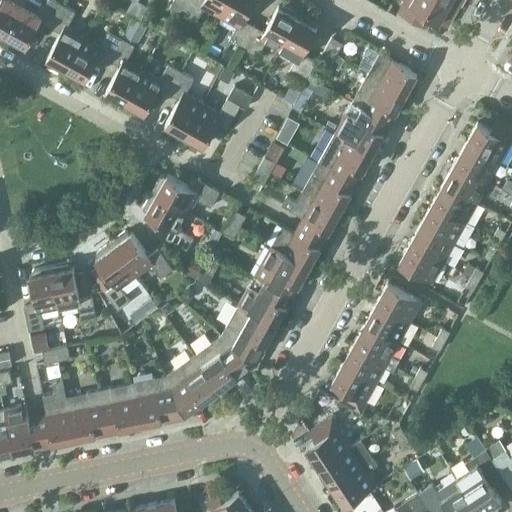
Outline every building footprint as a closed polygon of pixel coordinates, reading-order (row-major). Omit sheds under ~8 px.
[(0,36),(5,39),(25,3),(18,0),(1,0),(0,2),(0,36)] [(25,3),(5,39),(20,48),(23,47),(24,44),(27,46),(41,21),(51,26),(64,4),(55,0),(48,0),(42,13),(25,3)] [(183,14),(191,0),(173,0),(170,7),(183,14)] [(222,15),(229,0),(191,0),(183,14),(196,21),(205,5),(222,15)] [(242,47),(255,25),(244,19),(255,0),(229,0),(222,15),(238,24),(229,40),(242,47)] [(404,0),(398,11),(423,25),(429,15),(448,26),(459,6),(449,0),(404,0)] [(281,48),(301,12),(286,3),(283,4),(281,7),(279,6),(265,31),(255,25),(242,47),(258,56),(267,40),(281,48)] [(64,4),(51,26),(61,32),(47,57),(49,58),(48,61),(49,64),(64,72),(84,37),(67,27),(76,11),(64,4)] [(301,12),(281,48),(298,57),(289,73),(305,82),(317,60),(304,52),(318,27),(315,26),(317,23),(316,20),(301,12)] [(134,20),(124,38),(135,45),(146,26),(134,20)] [(110,60),(123,37),(110,30),(101,46),(84,37),(64,72),(79,81),(82,80),(84,78),(86,79),(100,54),(110,60)] [(326,47),(337,53),(344,42),(332,36),(326,47)] [(123,106),(143,70),(127,60),(135,45),(124,38),(123,37),(110,60),(120,65),(106,90),(109,92),(107,94),(108,97),(123,106)] [(331,64),(337,54),(337,53),(326,47),(320,58),(331,64)] [(369,71),(407,92),(418,73),(380,52),(369,71)] [(170,93),(182,71),(169,63),(160,79),(143,70),(123,106),(138,114),(141,113),(143,111),(145,112),(159,87),(170,93)] [(225,67),(219,76),(229,82),(234,72),(225,67)] [(183,139),(203,103),(186,94),(195,78),(182,71),(170,93),(180,98),(166,123),(168,125),(167,127),(167,130),(183,139)] [(352,101),(390,122),(407,92),(369,71),(352,101)] [(311,78),(306,86),(314,90),(328,98),(332,90),(311,78)] [(292,86),(286,97),(294,102),(300,91),(292,86)] [(203,103),(183,139),(198,147),(201,147),(202,144),(205,145),(219,120),(229,126),(241,104),(228,97),(219,112),(203,103)] [(336,130),(374,151),(390,122),(352,101),(336,130)] [(467,142),(500,161),(511,141),(511,126),(497,118),(491,129),(478,122),(467,142)] [(278,133),(277,135),(285,141),(289,134),(280,128),(278,133)] [(319,160),(357,181),(374,151),(336,130),(319,160)] [(500,161),(467,142),(455,162),(489,181),(500,161)] [(259,166),(253,177),(264,183),(270,172),(277,161),(266,155),(259,166)] [(303,190),(340,211),(357,181),(319,160),(303,190)] [(278,162),(272,172),(281,177),(287,167),(278,162)] [(489,181),(455,162),(444,182),(478,201),(489,181)] [(161,176),(152,191),(188,211),(196,198),(212,207),(221,190),(199,178),(193,188),(168,174),(167,176),(164,175),(161,176)] [(478,201),(444,182),(433,202),(467,220),(478,201)] [(303,190),(292,209),(329,230),(340,211),(303,190)] [(188,211),(152,191),(144,206),(145,209),(147,211),(146,213),(171,227),(165,238),(187,250),(194,237),(179,228),(188,211)] [(467,220),(433,202),(422,222),(456,240),(467,220)] [(236,209),(229,220),(223,231),(234,237),(240,226),(247,215),(236,209)] [(411,242),(444,260),(456,240),(422,222),(411,242)] [(283,225),(272,244),(310,265),(321,246),(283,225)] [(494,236),(502,240),(507,231),(499,226),(494,236)] [(111,241),(136,274),(151,263),(162,277),(174,268),(159,248),(149,255),(132,232),(130,234),(128,231),(125,231),(111,241)] [(502,240),(494,236),(489,245),(496,249),(502,240)] [(136,274),(111,241),(97,251),(97,254),(98,257),(96,258),(113,282),(104,289),(119,309),(131,300),(120,286),(136,274)] [(444,260),(411,242),(399,262),(433,281),(444,260)] [(256,274),(293,295),(310,265),(272,244),(256,274)] [(211,253),(198,279),(208,285),(222,259),(211,253)] [(193,259),(186,271),(197,277),(204,265),(193,259)] [(51,265),(60,306),(78,302),(82,319),(97,316),(92,292),(80,294),(74,266),(71,266),(71,263),(68,262),(51,265)] [(51,265),(34,269),(32,271),(33,274),(30,275),(36,303),(25,306),(30,330),(44,327),(41,310),(60,306),(51,265)] [(472,276),(479,280),(485,271),(477,266),(472,276)] [(239,304),(277,325),(293,295),(256,274),(239,304)] [(479,280),(472,276),(466,285),(474,289),(479,280)] [(377,302),(411,320),(422,300),(389,281),(377,302)] [(190,287),(182,293),(188,300),(194,296),(194,292),(190,287)] [(152,298),(142,306),(148,313),(158,306),(152,298)] [(169,302),(162,307),(167,314),(172,310),(172,307),(169,302)] [(411,320),(377,302),(366,322),(400,340),(411,320)] [(277,325),(239,304),(222,334),(255,363),(277,325)] [(397,365),(401,359),(392,354),(400,340),(366,322),(355,342),(397,365)] [(103,326),(105,336),(120,333),(116,323),(103,326)] [(438,335),(446,340),(451,330),(443,326),(438,335)] [(45,331),(31,334),(32,339),(34,351),(49,348),(45,331)] [(194,354),(220,389),(255,363),(222,334),(194,354)] [(446,340),(438,335),(433,345),(441,349),(446,340)] [(377,380),(385,366),(394,371),(397,365),(355,342),(344,361),(377,380)] [(68,345),(56,347),(43,350),(46,362),(58,360),(71,357),(68,345)] [(10,350),(0,351),(0,366),(13,364),(10,350)] [(220,389),(194,354),(166,375),(184,415),(220,389)] [(377,380),(344,361),(332,382),(345,389),(340,400),(362,412),(368,401),(366,400),(377,380)] [(416,375),(423,380),(429,370),(421,366),(416,375)] [(10,369),(0,371),(0,384),(13,381),(10,369)] [(141,424),(184,415),(166,375),(133,382),(141,424)] [(423,380),(416,375),(410,385),(418,389),(423,380)] [(67,395),(63,379),(53,381),(55,391),(43,394),(47,413),(53,442),(75,438),(66,396),(67,395)] [(99,389),(108,431),(141,424),(133,382),(99,389)] [(66,396),(75,438),(108,431),(99,389),(67,395),(66,396)] [(27,404),(5,408),(14,451),(35,446),(29,416),(27,404)] [(0,453),(14,451),(5,408),(0,409),(0,453)] [(47,413),(29,416),(35,446),(53,442),(47,413)] [(319,466),(351,445),(339,426),(340,425),(333,414),(310,430),(317,440),(306,446),(319,466)] [(469,423),(460,429),(464,434),(473,428),(469,423)] [(400,440),(407,435),(402,427),(394,431),(400,440)] [(407,435),(400,440),(406,449),(413,444),(407,435)] [(332,485),(374,457),(361,438),(351,445),(319,466),(332,485)] [(457,476),(480,511),(482,511),(502,499),(488,478),(501,470),(493,458),(487,448),(465,462),(470,468),(457,476)] [(493,458),(501,470),(508,480),(511,477),(511,454),(511,455),(507,449),(493,458)] [(377,483),(369,472),(379,465),(374,457),(332,485),(345,505),(377,483)] [(480,511),(457,476),(438,489),(433,483),(420,492),(433,511),(436,511),(447,505),(451,511),(480,511)] [(207,511),(249,511),(252,510),(239,490),(223,501),(218,494),(207,500),(213,508),(207,511)] [(433,511),(420,492),(404,502),(403,503),(402,504),(401,505),(401,506),(401,508),(401,509),(401,510),(401,511),(433,511)] [(153,503),(154,511),(178,511),(176,498),(153,503)] [(154,511),(153,503),(130,508),(131,511),(154,511)]
